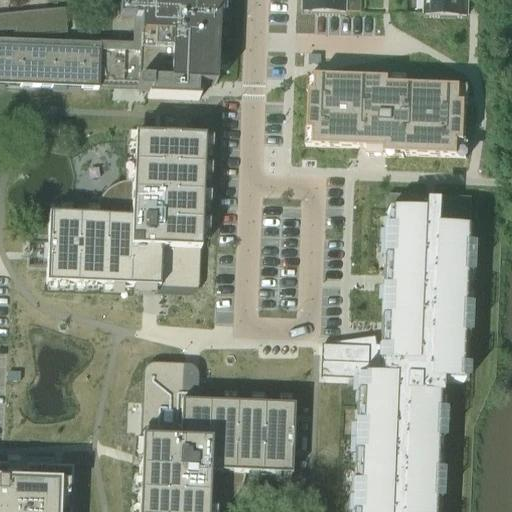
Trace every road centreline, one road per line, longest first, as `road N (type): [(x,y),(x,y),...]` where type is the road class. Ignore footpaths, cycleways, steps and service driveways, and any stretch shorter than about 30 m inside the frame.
road 1 (residential): [(248,186),(312,189),(307,328),(242,326)]
road 2 (residential): [(248,186),(255,0)]
road 3 (residential): [(242,326),(248,186)]
